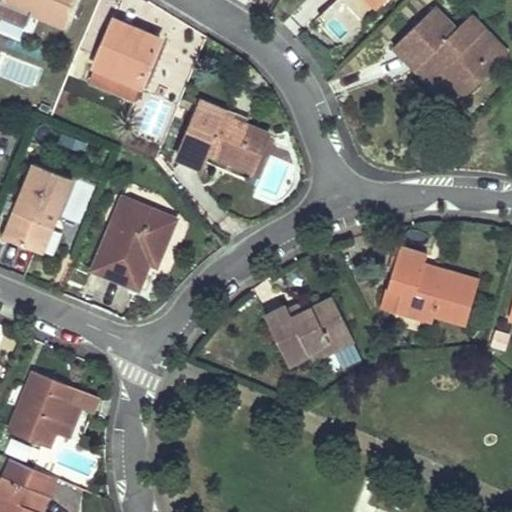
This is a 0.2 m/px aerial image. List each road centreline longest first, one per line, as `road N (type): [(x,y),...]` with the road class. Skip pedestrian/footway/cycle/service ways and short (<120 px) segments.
road 1 (residential): [(205,0),(253,27),(313,103),(339,196)]
road 2 (residential): [(339,196),(225,264),(150,348)]
road 3 (residential): [(511,202),(339,196)]
road 4 (residential): [(150,348),(131,426),(138,511)]
road 5 (residential): [(0,289),(150,348)]
